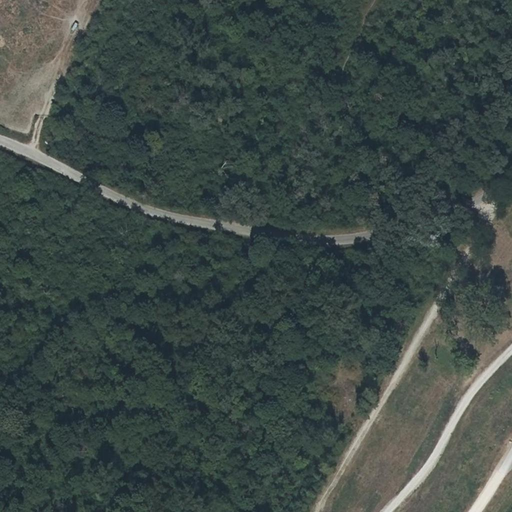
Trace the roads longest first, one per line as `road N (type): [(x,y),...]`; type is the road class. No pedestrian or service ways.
road 1 (unclassified): [(511,181),(376,235),(319,241),(140,208),(0,142)]
road 2 (track): [(501,191),(318,511)]
road 3 (track): [(385,511),(433,459),(465,398),(511,348)]
